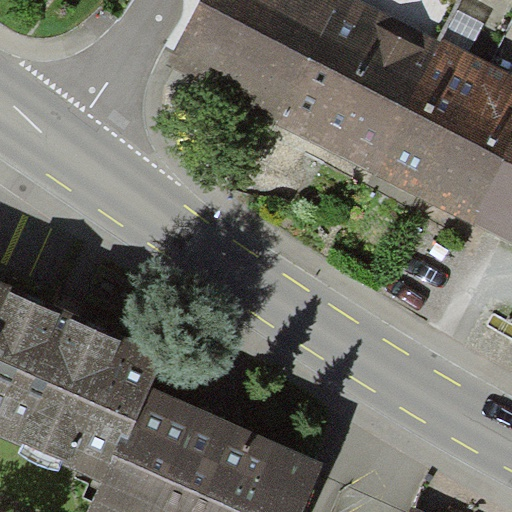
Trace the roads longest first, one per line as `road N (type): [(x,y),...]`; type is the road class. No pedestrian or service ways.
road 1 (secondary): [(511,440),(64,139)]
road 2 (residential): [(159,0),(64,139)]
